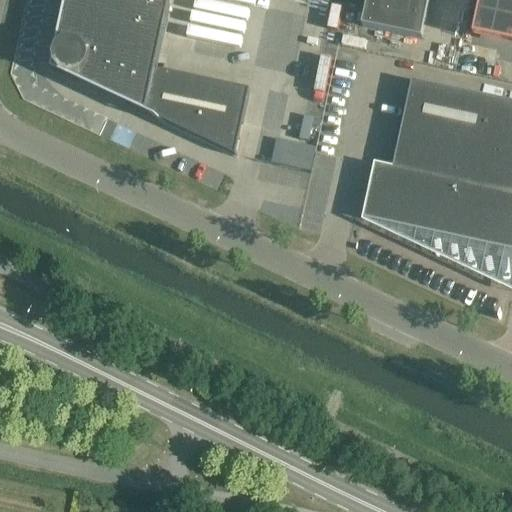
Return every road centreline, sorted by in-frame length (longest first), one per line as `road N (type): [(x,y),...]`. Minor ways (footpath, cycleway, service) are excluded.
road 1 (unclassified): [(511,372),(0,130)]
road 2 (primary): [(376,511),(195,422)]
road 3 (primary): [(195,422),(25,338)]
road 4 (residential): [(0,454),(162,487)]
